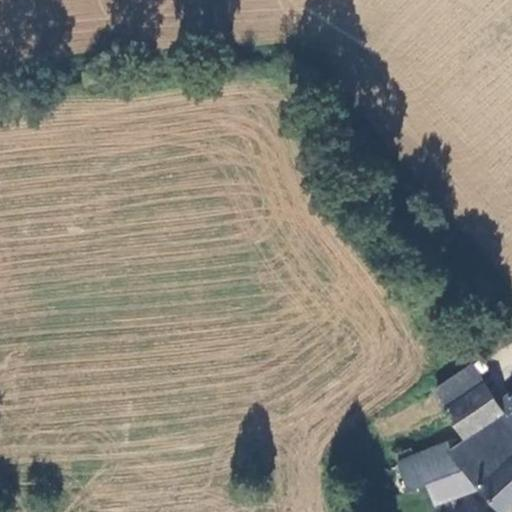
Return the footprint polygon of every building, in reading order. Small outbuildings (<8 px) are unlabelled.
[(482,389),(444,417),(467,448),(468,447),(470,446),(511,414),(511,394),(495,406),(482,389)] [(499,511),(502,511),(511,504),(511,414),(470,446),(497,478),(482,492),(499,511)] [(433,506),(482,492),(497,478),(470,446),(468,447),(467,448),(452,457),(446,450),(417,461),(426,487),(433,506)] [(426,487),(417,461),(398,468),(408,493),(426,487)] [(397,497),(408,493),(398,468),(386,472),(397,497)]
